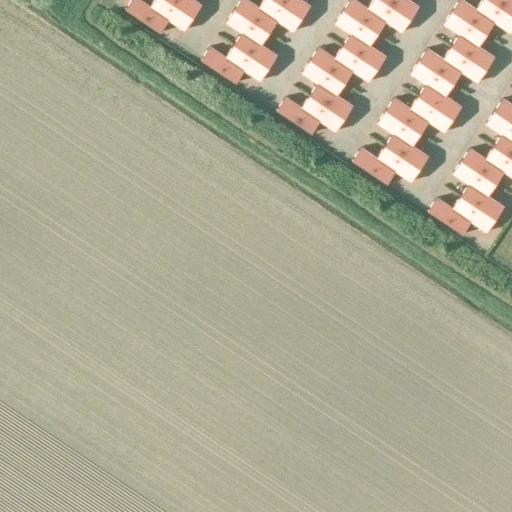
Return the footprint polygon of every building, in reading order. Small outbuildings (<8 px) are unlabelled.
[(138,0),(130,0),(124,9),(147,25),(156,12),(161,15),(169,3),(164,0),(153,0),(149,7),(138,0)] [(170,0),(169,3),(192,18),(200,5),(192,0),(170,0)] [(245,0),(239,0),(233,10),(256,25),(264,12),(269,16),(278,3),(272,0),(262,0),(257,8),(245,0)] [(279,0),(278,3),(301,19),(309,6),(299,0),(279,0)] [(353,0),(348,0),(342,10),(365,26),(373,13),(378,17),(386,4),(379,0),(371,0),(366,9),(353,0)] [(388,0),(386,4),(409,20),(418,7),(407,0),(388,0)] [(460,0),(457,0),(450,11),(473,26),(481,14),(486,17),(495,5),(487,0),(480,0),(475,9),(460,0)] [(511,0),(498,0),(495,5),(511,16),(511,0)] [(156,12),(147,25),(159,33),(168,20),(184,30),(192,18),(169,3),(161,15),(156,12)] [(264,12),(256,25),(268,33),(276,21),(292,31),(301,19),(278,3),(269,16),(264,12)] [(373,13),(365,26),(377,34),(385,21),(401,32),(409,20),(386,4),(378,17),(373,13)] [(481,14),(473,26),(485,34),(494,22),(510,33),(511,29),(511,16),(495,5),(486,17),(481,14)] [(233,10),(225,22),(241,33),(232,45),(245,53),(253,41),(248,37),(256,25),(233,10)] [(342,10),(333,23),(349,34),(341,46),(353,54),(361,41),(356,38),(365,26),(342,10)] [(450,11),(442,24),(458,34),(450,47),(462,55),(470,42),(465,39),(473,26),(450,11)] [(253,41),(245,53),(268,68),(276,56),(260,45),(268,33),(256,25),(248,37),(253,41)] [(361,41),(353,54),(376,69),(384,57),(369,46),(377,34),(365,26),(356,38),(361,41)] [(470,42),(462,55),(485,70),(493,57),(477,47),(485,34),(473,26),(465,39),(470,42)] [(208,47),(200,60),(223,75),(231,62),(236,66),(245,53),(232,45),(224,57),(208,47)] [(317,48),(309,60),(332,75),(340,63),(345,66),(353,54),(341,46),(333,58),(317,48)] [(426,48),(417,61),(440,76),(448,64),(454,67),(462,55),(450,47),(442,59),(426,48)] [(231,62),(223,75),(235,83),(243,70),(259,81),(268,68),(245,53),(236,66),(231,62)] [(340,63),(332,75),(344,83),(352,71),(368,82),(376,69),(353,54),(345,66),(340,63)] [(448,64),(440,76),(452,84),(461,72),(476,82),(485,70),(462,55),(454,67),(448,64)] [(309,60),(300,73),(316,83),(308,95),(320,104),(328,91),(323,88),(332,75),(309,60)] [(417,61),(409,73),(425,84),(417,96),(429,104),(437,92),(432,88),(440,76),(417,61)] [(328,91),(320,104),(343,119),(351,106),(335,96),(344,83),(332,75),(323,88),(328,91)] [(437,92),(429,104),(452,120),(460,107),(444,96),(452,84),(440,76),(432,88),(437,92)] [(284,97),(275,110),(298,125),(307,113),(312,116),(320,104),(308,95),(300,108),(284,97)] [(393,98),(384,110),(407,126),(415,113),(421,117),(429,104),(417,96),(408,109),(393,98)] [(511,105),(501,99),(493,111),(511,123),(511,105)] [(307,113),(298,125),(310,134),(319,121),(335,131),(343,119),(320,104),(312,116),(307,113)] [(415,113),(407,126),(419,134),(427,121),(443,132),(452,120),(429,104),(421,117),(415,113)] [(384,110),(376,123),(392,134),(384,146),(396,154),(404,142),(399,138),(407,126),(384,110)] [(511,123),(493,111),(485,124),(500,134),(492,147),(504,155),(511,143),(511,141),(507,139),(511,131),(511,123)] [(404,142),(396,154),(419,169),(427,157),(411,146),(419,134),(407,126),(399,138),(404,142)] [(360,148),(351,161),(374,176),(382,163),(387,166),(396,154),(384,146),(375,158),(360,148)] [(468,148),(460,161),(483,176),(491,164),(496,167),(504,155),(492,147),(484,159),(468,148)] [(382,163),(374,176),(386,184),(394,171),(410,182),(419,169),(396,154),(387,166),(382,163)] [(491,164),(483,176),(495,184),(503,172),(511,177),(511,159),(504,155),(496,167),(491,164)] [(460,161),(451,173),(467,184),(459,196),(471,204),(480,192),(474,188),(483,176),(460,161)] [(480,192),(471,204),(494,220),(503,207),(487,196),(495,184),(483,176),(474,188),(480,192)] [(435,198),(426,211),(449,226),(458,213),(463,217),(471,204),(459,196),(451,209),(435,198)] [(458,213),(449,226),(461,234),(470,221),(486,232),(494,220),(471,204),(463,217),(458,213)]
